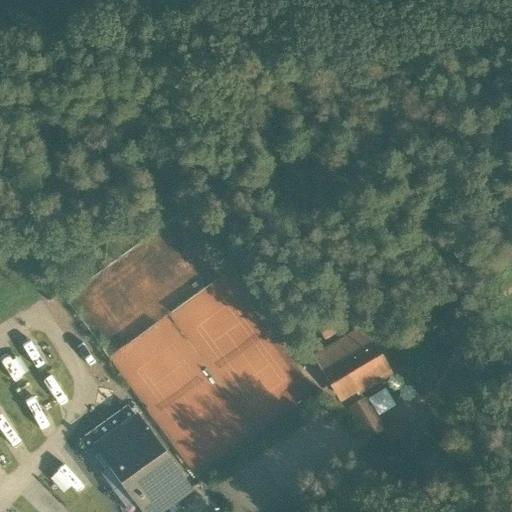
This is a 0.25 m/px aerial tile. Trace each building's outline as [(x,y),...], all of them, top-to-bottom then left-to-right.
[(323,368),(341,399),(356,390),(358,393),(389,375),(362,329),(331,348),(338,359),(323,368)] [(316,357),(323,368),(338,359),(331,348),(316,357)] [(349,405),(365,432),(377,425),(361,398),(349,405)] [(99,443),(110,459),(146,433),(135,417),(99,443)] [(401,422),(384,432),(391,444),(408,433),(401,422)] [(110,459),(143,505),(180,479),(146,433),(110,459)] [(180,479),(143,505),(148,511),(158,511),(188,491),(180,479)]
